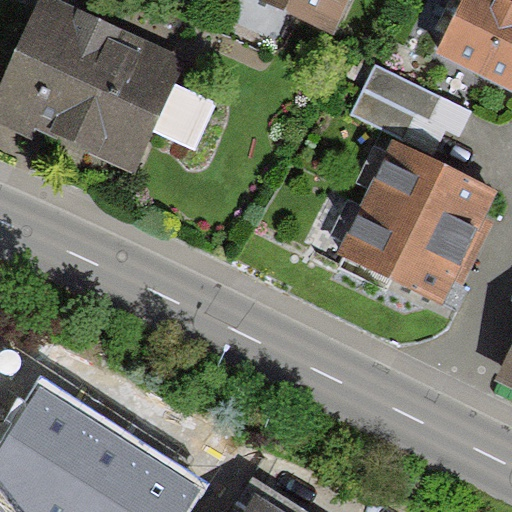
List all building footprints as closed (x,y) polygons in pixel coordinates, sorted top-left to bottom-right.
[(185,57),(59,0),(44,0),(0,97),(0,123),(25,135),(30,125),(133,171),(153,129),(173,83),(185,57)] [(256,0),(329,32),(343,0),(256,0)] [(511,5),(500,0),(471,0),(443,58),(511,92),(511,5)] [(467,107),(374,65),(353,111),(446,153),(467,107)] [(217,102),(173,83),(153,129),(196,148),(217,102)] [(368,208),(458,251),(484,196),(394,153),(368,208)] [(434,301),(458,251),(368,208),(344,258),(434,301)] [(511,393),(511,363),(501,388),(511,393)] [(75,401),(43,381),(0,446),(0,493),(29,511),(187,511),(205,485),(175,466),(121,431),(75,401)] [(308,511),(267,485),(249,511),(308,511)]
